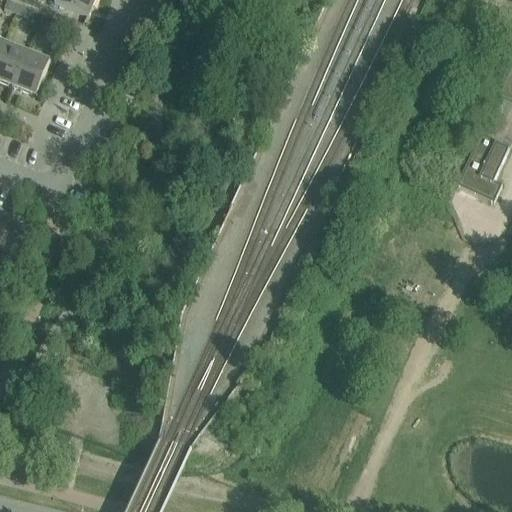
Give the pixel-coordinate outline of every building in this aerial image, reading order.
[(97,0),(57,0),(54,7),(89,21),(97,0)] [(4,13),(16,17),(19,9),(8,4),(4,13)] [(31,14),(19,9),(16,17),(28,22),(31,14)] [(50,31),(62,36),(65,27),(53,23),(50,31)] [(27,57),(4,48),(0,57),(0,86),(13,92),(27,57)] [(50,66),(27,57),(13,92),(36,101),(50,66)] [(511,71),(498,103),(511,109),(511,71)] [(499,147),(480,139),(461,181),(457,189),(457,190),(470,196),(494,208),(502,190),(494,187),(509,154),(498,149),(499,147)] [(18,237),(14,249),(22,252),(26,240),(18,237)] [(5,270),(0,282),(8,286),(13,274),(5,270)] [(8,286),(0,282),(0,295),(4,297),(8,286)]
